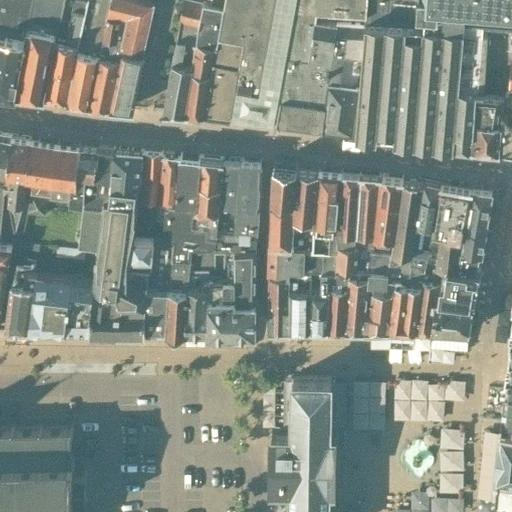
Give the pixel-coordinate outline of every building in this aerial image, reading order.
[(0,0),(0,89),(16,92),(33,0),(0,0)] [(44,96),(56,38),(57,32),(58,32),(65,0),(33,0),(16,92),(44,96)] [(79,43),(68,99),(89,102),(99,53),(107,15),(109,15),(126,19),(121,40),(124,41),(110,104),(131,106),(132,106),(132,105),(146,42),(146,38),(151,17),(154,4),(155,0),(87,0),(88,0),(85,12),(78,43),(79,43)] [(85,0),(74,0),(72,9),(85,12),(88,0),(85,0)] [(199,24),(204,0),(202,0),(184,0),(173,53),(168,86),(164,109),(185,110),(199,24)] [(224,4),(212,2),(207,1),(206,0),(204,0),(199,24),(185,110),(206,112),(206,111),(224,4)] [(274,12),(275,0),(212,0),(212,2),(224,4),(224,3),(248,8),(274,12)] [(366,13),(366,0),(293,0),(291,12),(315,16),(315,17),(337,21),(365,23),(366,13)] [(487,80),(487,63),(488,28),(463,26),(416,23),(417,12),(417,0),(366,0),(366,13),(365,23),(337,21),(323,126),(356,130),(358,130),(358,129),(376,132),(375,132),(377,133),(378,132),(395,134),(397,135),(397,134),(414,137),(417,137),(451,141),(454,141),(471,143),(475,143),(480,86),(486,86),(487,80)] [(511,0),(417,0),(417,12),(511,19),(511,0)] [(237,72),(243,39),(248,8),(224,3),(224,4),(206,111),(230,114),(237,72)] [(268,44),(274,12),(248,8),(243,39),(268,44)] [(68,99),(79,43),(78,43),(85,12),(72,9),(65,40),(56,38),(44,96),(67,99),(68,99)] [(311,44),(315,18),(315,17),(315,16),(291,12),(283,53),(292,54),(295,50),(296,42),(311,44)] [(121,40),(126,19),(109,15),(107,15),(99,53),(89,102),(109,104),(110,104),(124,41),(121,40)] [(323,126),(337,21),(315,17),(315,18),(311,44),(296,42),(295,50),(292,54),(283,53),(271,118),(276,119),(277,120),(278,120),(323,126)] [(511,65),(511,47),(503,47),(505,29),(488,28),(487,63),(511,65)] [(511,30),(505,29),(503,47),(511,47),(511,30)] [(262,76),(268,44),(243,39),(237,72),(262,76)] [(511,65),(487,63),(487,80),(505,82),(511,82),(511,65)] [(254,116),(262,76),(237,72),(230,114),(232,114),(232,115),(256,117),(254,116)] [(500,146),(504,98),(505,82),(487,80),(486,86),(480,86),(475,143),(500,146)] [(500,146),(508,148),(510,149),(511,149),(511,98),(504,98),(500,146)] [(7,172),(12,133),(0,131),(0,185),(6,186),(10,187),(12,172),(7,172)] [(27,174),(32,136),(12,133),(7,172),(12,172),(27,174)] [(60,140),(58,140),(35,137),(32,136),(27,174),(30,174),(34,175),(32,187),(53,191),(60,140)] [(76,183),(81,143),(60,140),(53,191),(69,193),(71,183),(76,183)] [(111,181),(114,146),(101,144),(100,144),(81,143),(76,183),(71,183),(69,193),(69,200),(83,203),(85,187),(104,188),(110,189),(111,181)] [(114,146),(111,181),(139,183),(141,158),(142,158),(143,149),(143,148),(134,148),(114,146)] [(175,207),(181,152),(164,150),(159,149),(143,148),(142,158),(141,158),(139,183),(138,196),(135,231),(154,233),(163,234),(166,206),(175,207)] [(166,206),(163,234),(175,235),(173,253),(191,255),(192,243),(211,244),(216,244),(217,228),(218,216),(219,208),(222,156),(182,152),(181,152),(175,207),(166,206)] [(218,216),(217,228),(227,228),(235,229),(235,225),(237,203),(239,181),(241,158),(224,157),(223,157),(223,156),(222,156),(219,208),(218,216)] [(241,158),(239,181),(237,203),(259,204),(261,159),(241,158)] [(295,199),(298,165),(275,162),(273,197),(273,202),(295,203),(295,199)] [(303,225),(310,166),(298,165),(295,199),(295,203),(294,219),(294,224),(303,225)] [(314,213),(319,167),(310,166),(303,225),(308,226),(308,228),(304,228),(303,231),(293,231),(293,244),(295,245),(312,246),(314,213)] [(337,239),(343,169),(319,167),(314,213),(312,246),(313,246),(313,247),(336,248),(337,248),(337,239)] [(374,231),(381,173),(363,171),(362,171),(360,170),(360,171),(352,170),(351,170),(344,170),(344,169),(343,169),(337,239),(359,241),(371,242),(372,231),(374,231)] [(23,203),(27,174),(12,172),(10,187),(8,202),(10,202),(14,231),(15,231),(23,203)] [(371,242),(367,266),(378,267),(390,268),(404,175),(393,174),(381,173),(374,231),(372,231),(371,242)] [(413,248),(424,176),(422,176),(406,175),(404,175),(390,268),(389,271),(403,273),(410,275),(411,260),(413,248)] [(419,261),(433,178),(424,176),(413,248),(411,260),(419,261)] [(428,261),(442,180),(433,178),(419,261),(426,261),(428,261)] [(442,180),(428,261),(444,263),(456,183),(445,181),(442,180)] [(93,277),(92,289),(90,327),(145,327),(147,300),(150,261),(130,258),(130,250),(152,252),(154,233),(135,231),(138,196),(139,183),(111,181),(110,189),(104,188),(103,193),(103,194),(97,249),(93,277)] [(456,183),(444,263),(458,265),(460,248),(462,233),(471,185),(468,185),(460,183),(456,183)] [(460,248),(458,265),(463,266),(479,268),(482,250),(482,249),(492,191),(483,186),(472,186),(472,185),(471,185),(462,233),(460,248)] [(49,195),(33,192),(31,192),(28,210),(45,213),(49,195)] [(294,219),(295,203),(273,202),(272,218),(271,242),(293,244),(293,231),(294,224),(294,219)] [(257,225),(258,213),(259,204),(237,203),(235,225),(258,226),(258,225),(257,225)] [(216,244),(222,245),(226,245),(226,246),(235,246),(256,246),(257,246),(258,226),(235,225),(235,229),(227,228),(217,228),(216,244)] [(166,327),(173,253),(175,235),(163,234),(154,233),(152,252),(150,261),(147,300),(145,327),(166,327)] [(13,244),(13,243),(0,242),(0,241),(0,255),(10,257),(10,255),(13,244)] [(367,267),(367,266),(371,242),(359,241),(357,265),(350,265),(345,325),(364,325),(369,267),(367,267)] [(295,265),(295,245),(293,244),(271,242),(270,271),(270,278),(290,279),(290,265),(295,265)] [(190,266),(185,328),(255,329),(255,325),(256,309),(256,304),(256,298),(236,298),(235,270),(224,270),(224,276),(210,276),(210,267),(216,266),(216,252),(222,252),(222,245),(216,244),(211,244),(192,243),(191,255),(190,266)] [(226,245),(222,245),(222,252),(225,252),(224,270),(235,270),(236,298),(256,298),(256,269),(256,263),(236,263),(235,246),(226,246),(226,245)] [(256,263),(256,246),(235,246),(236,263),(256,263)] [(185,328),(190,266),(191,255),(173,253),(166,327),(185,328)] [(0,319),(6,283),(10,257),(0,255),(0,319)] [(423,276),(424,276),(426,261),(419,261),(411,260),(410,275),(416,276),(415,282),(402,280),(403,273),(389,271),(387,288),(393,288),(388,326),(416,327),(423,276)] [(441,279),(438,295),(473,299),(479,268),(463,266),(458,265),(444,263),(441,279)] [(311,277),(312,267),(295,265),(290,265),(290,279),(289,311),(289,327),(309,326),(310,285),(311,277)] [(335,265),(334,269),(331,268),(328,325),(345,325),(350,265),(335,265)] [(34,287),(37,272),(37,268),(14,266),(6,323),(6,325),(28,326),(33,287),(34,287)] [(388,326),(393,288),(387,288),(389,271),(390,268),(378,267),(367,266),(367,267),(369,267),(364,325),(368,325),(388,326)] [(328,325),(331,268),(312,267),(311,277),(310,285),(309,326),(328,325)] [(33,287),(28,326),(90,327),(92,289),(93,277),(37,272),(34,287),(33,287)] [(423,276),(416,327),(431,328),(436,294),(438,295),(441,279),(438,278),(424,276),(423,276)] [(289,311),(290,279),(270,278),(270,281),(270,300),(270,305),(270,310),(289,311)] [(436,294),(431,328),(461,329),(469,330),(473,299),(438,295),(436,294)] [(289,327),(289,311),(270,310),(269,327),(289,327)] [(340,449),(340,429),(332,429),(333,376),(294,375),(293,428),(273,427),(272,482),(292,483),(291,511),(330,511),(331,485),(339,485),(339,466),(341,466),(341,457),(342,449),(340,449)] [(511,387),(506,387),(502,406),(503,406),(503,411),(502,418),(511,419),(511,387)] [(0,426),(0,511),(74,511),(74,500),(86,500),(86,485),(86,472),(74,472),(73,425),(0,426)] [(511,479),(511,432),(501,430),(498,452),(495,476),(497,476),(511,479)] [(511,479),(497,476),(495,498),(496,498),(511,501),(511,479)] [(511,511),(511,501),(496,498),(494,511),(511,511)]
